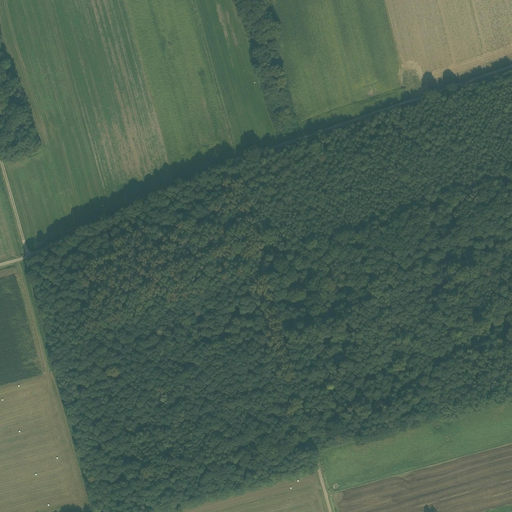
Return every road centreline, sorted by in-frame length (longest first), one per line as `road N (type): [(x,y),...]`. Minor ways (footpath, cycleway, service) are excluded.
road 1 (unclassified): [(330,511),(234,161),(0,265)]
road 2 (track): [(234,161),(511,66)]
road 3 (track): [(0,159),(72,420)]
road 4 (track): [(274,307),(511,241)]
